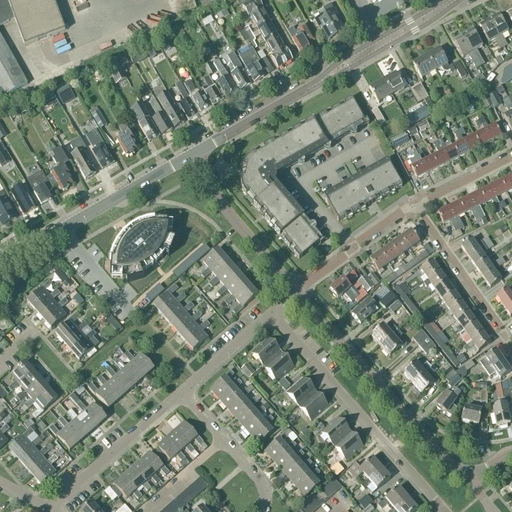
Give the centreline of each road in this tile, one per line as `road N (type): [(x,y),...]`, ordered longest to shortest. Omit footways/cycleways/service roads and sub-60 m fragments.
road 1 (tertiary): [(191,155),(456,0)]
road 2 (residential): [(441,511),(271,313)]
road 3 (tertiary): [(295,291),(446,464),(475,474)]
road 4 (tertiary): [(0,260),(191,155)]
road 5 (residential): [(49,510),(180,393)]
road 6 (tertiary): [(191,155),(295,291)]
road 7 (residential): [(416,208),(511,343)]
road 8 (residential): [(264,511),(265,489),(180,393)]
road 9 (residential): [(295,291),(416,208)]
road 10 (residential): [(180,393),(271,313)]
